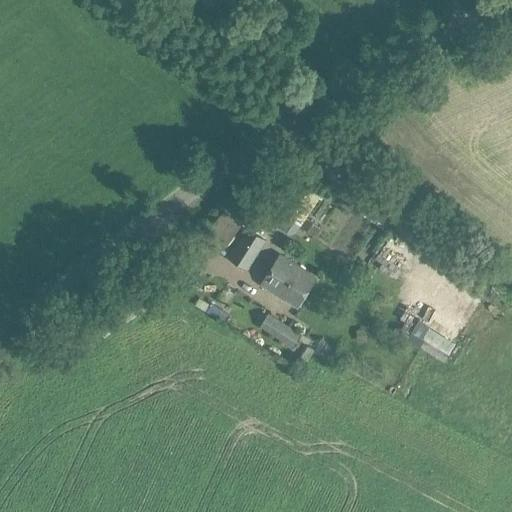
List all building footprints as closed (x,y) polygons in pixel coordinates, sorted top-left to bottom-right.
[(288,218),(283,225),(284,231),(290,235),(296,234),(301,227),(290,219),(288,218)] [(306,219),(301,227),(315,237),(321,228),(306,219)] [(267,240),(249,229),(229,259),(247,271),(267,240)] [(263,284),(299,307),(316,279),(280,256),(263,284)] [(356,267),(343,267),(343,277),(356,277),(356,267)] [(267,292),(262,301),(283,314),(289,305),(267,292)] [(92,322),(104,339),(144,311),(132,294),(92,322)] [(302,336),(269,313),(260,326),(294,349),(302,336)] [(455,346),(429,329),(418,346),(444,363),(455,346)] [(308,346),(296,364),(304,369),(315,351),(308,346)]
